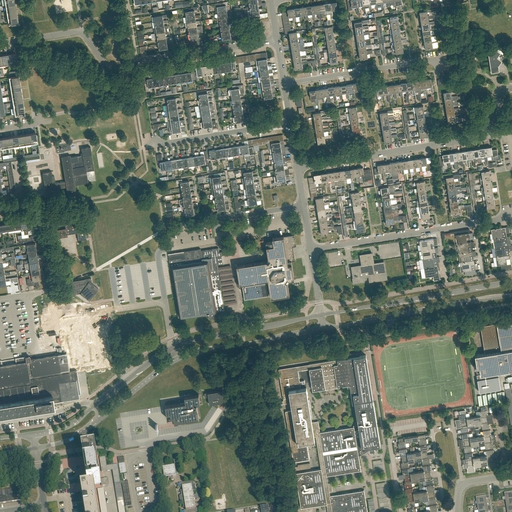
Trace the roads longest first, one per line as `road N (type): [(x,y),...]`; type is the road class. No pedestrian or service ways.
road 1 (tertiary): [(34,448),(84,431),(184,355),(323,328)]
road 2 (tertiary): [(321,315),(173,348),(71,423),(32,433)]
road 3 (unclassified): [(0,44),(80,32),(111,66),(277,40)]
road 4 (unclassified): [(297,167),(484,135),(499,96),(511,87)]
road 5 (residential): [(310,249),(511,217)]
road 6 (tertiary): [(511,283),(321,315)]
road 7 (tertiary): [(323,328),(511,292)]
road 8 (residential): [(284,83),(436,59)]
road 9 (residential): [(147,146),(287,123)]
road 10 (residential): [(303,205),(167,231)]
road 11 (residential): [(137,511),(129,458),(145,455),(154,511)]
